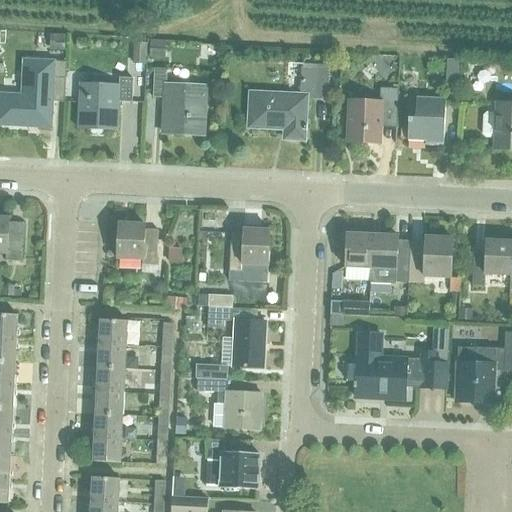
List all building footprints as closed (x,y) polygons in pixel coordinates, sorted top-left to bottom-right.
[(135,43),(134,62),(147,63),(148,44),(135,43)] [(448,59),(447,89),(459,89),(461,60),(448,59)] [(0,94),(0,125),(51,128),(53,102),(65,102),(67,62),(28,60),(27,95),(0,94)] [(163,133),(202,135),(205,86),(166,85),(167,69),(155,68),(154,98),(165,99),(163,133)] [(325,97),(327,70),(302,69),(300,96),(250,93),(249,127),(278,128),(278,125),(286,125),(285,138),(304,139),(305,129),(307,129),(307,123),(305,123),(307,96),(325,97)] [(132,102),(133,78),(120,77),(120,86),(79,84),(77,127),(119,129),(120,102),(132,102)] [(396,122),(398,89),(381,88),(380,102),(350,101),(348,141),(379,143),(381,121),(396,122)] [(444,137),(445,102),(435,102),(435,97),(415,97),(415,109),(409,108),(407,139),(425,140),(425,144),(433,145),(433,137),(444,137)] [(483,134),(486,137),(495,138),(494,149),(511,149),(511,105),(497,105),(496,114),(487,113),(484,116),(483,134)] [(9,259),(23,259),(25,222),(10,221),(11,217),(0,216),(0,252),(9,252),(9,259)] [(144,265),(159,265),(160,229),(147,228),(147,224),(121,223),(120,258),(144,259),(144,265)] [(231,233),(229,282),(266,284),(269,230),(244,228),(243,234),(231,233)] [(370,269),(372,269),(373,235),(347,233),(345,268),(346,268),(346,279),(370,280),(370,269)] [(371,283),(395,284),(395,282),(409,282),(410,250),(397,249),(397,236),(373,235),(372,269),(371,283)] [(410,250),(409,282),(423,283),(423,276),(450,277),(452,239),(425,237),(424,242),(420,242),(419,250),(410,250)] [(484,273),(510,275),(511,241),(486,240),(485,253),(472,253),(471,284),(483,285),(484,273)] [(182,249),(169,249),(169,263),(181,263),(182,249)] [(450,292),(461,292),(461,278),(451,278),(450,292)] [(206,307),(206,308),(230,309),(231,295),(207,294),(207,296),(206,307)] [(206,307),(207,296),(198,295),(198,306),(206,307)] [(330,312),(343,313),(368,314),(369,302),(331,300),(330,312)] [(230,309),(206,308),(205,328),(221,329),(221,320),(230,321),(230,309)] [(0,315),(0,338),(17,339),(18,316),(0,315)] [(100,320),(99,343),(127,345),(128,322),(100,320)] [(232,367),(263,368),(265,322),(234,321),(232,367)] [(161,347),(171,347),(172,324),(162,324),(161,347)] [(432,352),(420,352),(420,360),(406,359),(379,358),(381,334),(358,333),(354,396),(377,397),(377,392),(404,394),(405,385),(418,386),(418,387),(445,389),(446,364),(448,330),(433,329),(432,352)] [(458,348),(456,403),(486,404),(487,393),(491,394),(491,389),(494,390),(495,371),(511,372),(511,333),(505,333),(505,349),(458,348)] [(0,338),(0,361),(16,363),(17,339),(0,338)] [(99,343),(98,367),(125,368),(127,345),(99,343)] [(171,347),(161,347),(160,370),(170,371),(171,347)] [(0,385),(15,386),(16,363),(0,361),(0,385)] [(98,367),(96,390),(124,392),(125,368),(98,367)] [(170,371),(160,370),(159,394),(169,395),(170,371)] [(214,428),(223,428),(260,430),(261,395),(226,393),(227,381),(198,380),(197,392),(217,393),(216,405),(214,428)] [(0,385),(0,408),(14,410),(15,386),(0,385)] [(96,390),(95,414),(123,415),(124,392),(96,390)] [(169,395),(159,394),(158,418),(168,419),(169,395)] [(0,408),(0,432),(13,433),(14,410),(0,408)] [(95,414),(94,438),(122,439),(123,415),(95,414)] [(168,419),(158,418),(157,441),(167,441),(168,419)] [(0,432),(0,455),(11,456),(13,433),(0,432)] [(122,439),(94,438),(93,461),(121,463),(122,439)] [(206,488),(219,488),(257,490),(258,455),(229,453),(230,441),(206,440),(205,460),(207,460),(206,488)] [(167,441),(157,441),(156,465),(166,466),(167,441)] [(0,455),(0,479),(10,480),(11,456),(0,455)] [(92,477),(91,501),(119,503),(120,478),(92,477)] [(10,480),(0,479),(0,502),(9,503),(10,480)] [(155,480),(154,504),(164,505),(165,481),(155,480)] [(170,511),(206,511),(207,499),(171,497),(170,511)] [(91,501),(90,511),(118,511),(119,503),(91,501)]
